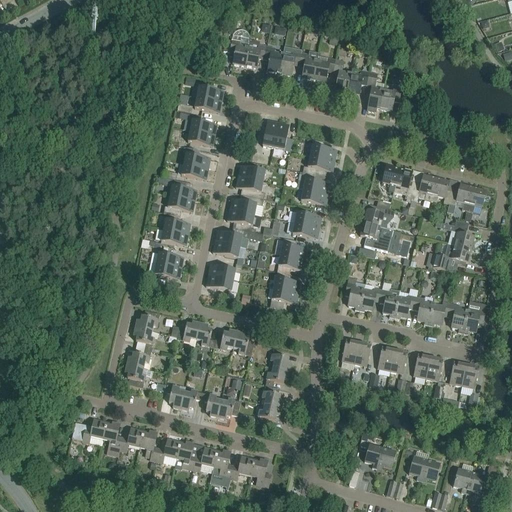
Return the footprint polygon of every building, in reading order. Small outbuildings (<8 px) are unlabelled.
[(487,22),(481,24),(482,31),(489,29),(487,22)] [(235,55),(233,66),(244,68),(245,63),(248,50),(249,40),(249,39),(249,37),(249,36),(248,35),(248,34),(247,32),(246,32),(245,31),(243,31),(242,30),(241,30),(240,30),(239,31),(237,31),(236,32),(235,32),(234,33),(233,35),(233,36),(232,41),(231,41),(229,54),(235,55)] [(339,40),(330,38),(329,45),(338,47),(339,40)] [(244,68),(256,71),(258,60),(264,61),(266,48),(259,47),(260,43),(250,41),(248,50),(245,63),(244,68)] [(505,51),(502,44),(494,47),(497,54),(505,51)] [(280,70),(283,56),(273,55),(274,50),(266,48),(264,61),(269,62),(267,73),(279,75),(280,70)] [(284,51),(283,56),(280,70),(279,75),(291,77),(293,66),(298,68),(301,54),(292,53),(284,51)] [(302,79),(314,82),(315,77),(318,58),(309,56),(301,54),(298,68),(304,69),(302,79)] [(315,77),(314,82),(325,84),(328,73),(333,74),(335,61),(327,59),(318,58),(315,77)] [(343,94),(347,94),(348,89),(350,76),(341,74),(343,63),(335,61),(333,74),(339,75),(335,96),(343,97),(343,94)] [(347,94),(359,97),(361,86),(367,87),(369,74),(360,72),(359,77),(350,76),(348,89),(347,94)] [(377,75),(369,74),(367,87),(375,88),(377,75)] [(224,93),(217,92),(199,88),(197,99),(219,104),(221,98),(223,98),(224,93)] [(380,106),(379,111),(391,113),(394,102),(399,103),(401,90),(393,88),(392,93),(383,92),(380,106)] [(379,111),(380,106),(383,92),(372,90),(367,112),(375,114),(376,110),(379,111)] [(219,104),(197,99),(194,110),(219,115),(220,110),(218,110),(219,104)] [(178,106),(177,112),(191,115),(192,108),(178,106)] [(189,116),(177,113),(176,119),(188,122),(189,116)] [(192,122),(190,133),(213,137),(214,131),(216,132),(217,127),(192,122)] [(273,150),(278,127),(272,126),(272,124),(267,123),(262,148),(273,150)] [(284,128),(278,127),(273,150),(284,152),(289,127),(284,126),(284,128)] [(190,133),(188,144),(213,149),(214,144),(212,143),(213,137),(190,133)] [(330,162),(333,163),(334,157),(336,157),(337,152),(312,147),(310,158),(330,162)] [(198,152),(184,149),(183,155),(185,156),(183,166),(206,171),(207,165),(209,165),(210,160),(197,158),(198,152)] [(304,169),(303,173),(315,177),(316,171),(333,174),(334,169),(331,169),(333,163),(330,162),(310,158),(308,169),(304,169)] [(183,166),(181,177),(206,182),(207,177),(205,177),(206,171),(183,166)] [(243,180),(263,183),(265,173),(240,168),(239,173),(241,173),(240,179),(243,180)] [(386,168),(385,173),(382,184),(395,188),(398,176),(399,171),(386,168)] [(399,171),(398,176),(395,188),(394,194),(406,197),(405,200),(407,200),(411,201),(416,184),(410,183),(412,174),(399,171)] [(165,173),(164,179),(175,182),(177,175),(165,173)] [(303,192),(323,196),(326,196),(327,190),(329,191),(330,186),(314,183),(315,177),(303,173),(303,174),(300,174),(296,190),(303,192)] [(423,177),(422,182),(421,186),(416,184),(411,201),(417,203),(418,199),(424,201),(431,203),(435,185),(437,180),(423,177)] [(251,199),(263,201),(264,195),(261,194),(263,183),(243,180),(240,179),(239,185),(237,185),(236,190),(252,193),(251,199)] [(437,180),(435,185),(431,203),(436,204),(437,198),(445,200),(444,205),(449,206),(453,193),(447,192),(449,184),(437,180)] [(462,212),(467,213),(473,190),(460,187),(458,195),(453,193),(449,206),(456,208),(457,203),(463,205),(462,212)] [(170,199),(193,203),(194,197),(196,198),(197,193),(172,188),(170,199)] [(473,190),(467,213),(472,214),(474,208),(482,210),(486,193),(473,190)] [(303,192),(301,203),(326,208),(327,203),(325,202),(326,196),(323,196),(303,192)] [(180,219),(182,212),(193,214),(194,210),(191,209),(193,203),(170,199),(168,209),(165,209),(163,216),(169,217),(176,218),(180,219)] [(233,206),(231,212),(234,213),(254,217),(261,219),(263,208),(262,208),(263,201),(251,199),(249,205),(231,201),(230,206),(233,206)] [(389,211),(390,206),(383,204),(378,202),(376,209),(389,211)] [(386,225),(393,219),(394,213),(389,211),(376,209),(375,214),(366,212),(363,225),(368,226),(385,230),(386,225)] [(250,229),(251,228),(259,229),(262,219),(261,219),(254,217),(234,213),(231,212),(230,218),(228,218),(227,223),(245,226),(244,232),(250,234),(250,233),(250,229)] [(471,223),(473,215),(466,213),(464,221),(471,223)] [(294,225),(312,229),(317,230),(318,224),(321,224),(322,219),(296,214),(294,225)] [(163,232),(186,237),(187,231),(189,231),(190,226),(175,223),(168,222),(165,221),(163,232)] [(456,222),(455,228),(467,231),(469,225),(456,222)] [(317,230),(312,229),(294,225),(290,224),(288,235),(317,241),(318,236),(316,236),(317,230)] [(385,230),(368,226),(363,225),(360,238),(379,242),(376,252),(397,257),(398,253),(412,257),(414,248),(406,246),(405,249),(382,243),(385,230)] [(474,239),(466,237),(467,231),(455,228),(453,233),(451,233),(448,246),(471,252),(474,239)] [(185,243),(186,237),(163,232),(161,243),(186,248),(187,243),(185,243)] [(218,238),(217,244),(220,245),(239,250),(239,249),(247,251),(249,241),(262,243),(263,236),(256,234),(250,233),(250,234),(244,232),(243,238),(217,233),(216,238),(218,238)] [(220,245),(217,244),(216,250),(214,250),(213,255),(237,260),(239,250),(220,245)] [(282,246),(280,257),(303,262),(304,256),(306,256),(307,251),(282,246)] [(436,256),(435,262),(433,269),(446,272),(449,260),(468,264),(471,252),(448,246),(444,259),(436,256)] [(360,250),(359,256),(374,260),(376,254),(360,250)] [(156,266),(179,270),(181,264),(183,265),(184,260),(159,255),(156,266)] [(280,257),(278,268),(303,273),(304,268),(302,268),(303,262),(280,257)] [(349,264),(356,265),(358,258),(350,257),(349,264)] [(258,263),(251,261),(250,268),(257,270),(258,263)] [(178,276),(179,270),(156,266),(154,277),(179,282),(180,277),(178,276)] [(211,272),(210,278),(233,283),(235,272),(210,267),(209,272),(211,272)] [(430,281),(437,282),(439,276),(431,274),(430,281)] [(233,283),(210,278),(209,284),(207,284),(206,289),(231,294),(233,283)] [(349,279),(345,297),(350,298),(348,308),(355,310),(355,313),(359,314),(361,306),(365,286),(356,284),(357,281),(349,279)] [(276,280),(273,291),(296,295),(297,289),(300,290),(301,285),(276,280)] [(457,300),(470,302),(472,286),(459,284),(457,300)] [(361,306),(359,314),(364,315),(365,312),(372,313),(374,303),(379,305),(382,292),(374,290),(374,288),(365,286),(361,306)] [(271,302),(270,309),(283,311),(284,304),(296,307),(297,302),(295,301),(296,295),(273,291),(271,302)] [(382,292),(379,305),(384,306),(382,315),(390,317),(389,320),(394,321),(396,313),(400,293),(390,291),(390,294),(382,292)] [(400,293),(396,313),(394,321),(398,322),(399,319),(407,320),(409,311),(414,312),(416,299),(417,297),(400,293)] [(242,304),(249,305),(251,297),(243,296),(242,304)] [(424,327),(429,328),(430,320),(433,306),(431,306),(433,300),(425,298),(425,301),(416,299),(414,312),(419,313),(417,322),(424,324),(424,327)] [(448,319),(451,306),(442,304),(442,308),(433,306),(430,320),(429,328),(433,329),(434,326),(441,328),(443,318),(448,319)] [(462,309),(451,306),(448,319),(453,320),(451,330),(459,331),(458,334),(463,335),(465,327),(468,314),(461,312),(462,309)] [(485,313),(475,311),(468,310),(468,314),(465,327),(463,335),(468,336),(468,333),(476,335),(477,329),(482,330),(485,313)] [(137,322),(135,330),(152,333),(153,328),(157,329),(160,316),(145,312),(144,318),(142,318),(141,323),(137,322)] [(177,339),(177,342),(189,344),(189,348),(195,349),(196,343),(200,325),(192,323),(191,327),(186,326),(186,328),(180,326),(177,339)] [(200,325),(196,343),(201,344),(201,347),(214,350),(216,342),(210,341),(212,332),(207,331),(208,327),(200,325)] [(171,338),(177,339),(180,329),(173,328),(171,338)] [(152,333),(135,330),(133,338),(137,338),(136,343),(145,345),(143,351),(155,354),(156,351),(152,350),(154,340),(156,341),(158,335),(152,333)] [(216,342),(214,350),(227,353),(227,350),(233,351),(237,333),(229,332),(228,335),(223,334),(221,343),(216,342)] [(237,333),(233,351),(239,352),(238,355),(251,358),(254,343),(248,342),(249,340),(244,339),(245,335),(237,333)] [(341,364),(354,366),(358,345),(346,342),(341,364)] [(358,345),(354,366),(367,369),(371,347),(358,345)] [(390,374),(393,357),(394,352),(382,349),(377,371),(379,371),(378,376),(389,378),(390,374)] [(128,359),(127,367),(149,372),(151,366),(149,365),(151,356),(155,357),(156,354),(155,354),(143,351),(142,357),(133,355),(132,360),(128,359)] [(273,351),(270,363),(274,364),(273,370),(290,374),(291,366),(288,365),(289,360),(280,358),(281,352),(273,351)] [(394,352),(393,357),(390,374),(403,376),(407,355),(394,352)] [(426,381),(429,364),(430,359),(418,357),(413,378),(426,381)] [(426,381),(438,384),(443,362),(430,359),(429,364),(426,381)] [(462,388),(465,372),(466,367),(453,364),(449,386),(462,388)] [(151,372),(149,372),(127,367),(125,375),(128,375),(127,380),(129,381),(128,387),(143,390),(145,377),(150,378),(151,372)] [(465,372),(462,388),(474,391),(479,369),(466,367),(465,372)] [(268,375),(265,387),(273,389),(274,383),(283,386),(284,381),(288,382),(290,374),(273,370),(268,369),(266,374),(268,375)] [(369,388),(376,389),(378,377),(371,376),(369,388)] [(169,378),(167,386),(165,394),(171,395),(169,405),(173,406),(173,409),(180,411),(184,394),(179,393),(179,389),(172,388),(174,380),(169,378)] [(239,392),(241,383),(234,382),(232,390),(239,392)] [(397,394),(403,395),(405,383),(399,382),(397,394)] [(407,384),(405,395),(411,396),(413,385),(407,384)] [(266,401),(264,407),(273,409),(281,411),(283,403),(279,402),(280,397),(278,397),(280,391),(273,389),(265,387),(262,400),(266,401)] [(435,389),(433,399),(440,401),(440,400),(442,389),(437,388),(435,388),(435,389)] [(194,410),(196,401),(202,402),(203,395),(190,392),(190,395),(184,394),(180,411),(188,413),(189,409),(194,410)] [(203,395),(202,402),(208,404),(206,413),(210,414),(210,418),(217,420),(221,402),(215,401),(216,398),(203,395)] [(475,408),(476,408),(478,397),(470,396),(468,406),(469,407),(468,411),(474,412),(475,408)] [(227,404),(221,402),(217,420),(225,421),(226,418),(231,419),(231,417),(237,418),(241,403),(228,400),(227,404)] [(440,400),(440,401),(439,407),(447,408),(448,401),(440,400)] [(281,411),(273,409),(264,407),(263,413),(260,412),(257,425),(271,428),(273,422),(275,423),(276,418),(279,419),(281,411)] [(105,430),(106,425),(94,422),(91,433),(85,431),(86,429),(75,426),(72,441),(89,445),(101,448),(105,430)] [(112,426),(106,425),(105,430),(101,448),(103,441),(110,443),(107,456),(118,459),(122,440),(117,438),(120,426),(112,424),(112,426)] [(131,431),(128,441),(122,440),(118,459),(120,453),(126,454),(128,447),(140,450),(142,439),(143,434),(131,431)] [(143,434),(142,439),(140,450),(147,452),(146,458),(151,460),(150,462),(156,463),(159,451),(153,450),(157,435),(150,433),(149,435),(143,434)] [(180,450),(181,445),(167,442),(165,452),(159,451),(156,463),(163,465),(175,468),(177,461),(180,450)] [(194,472),(197,459),(191,458),(193,446),(186,444),(186,446),(181,445),(180,450),(177,461),(184,463),(182,470),(194,472)] [(377,471),(381,455),(383,450),(369,447),(364,464),(373,466),(372,470),(377,471)] [(197,459),(194,472),(200,474),(200,472),(213,475),(217,458),(218,453),(205,450),(202,461),(197,459)] [(391,471),(396,454),(383,450),(381,455),(377,471),(381,473),(382,469),(391,471)] [(218,453),(217,458),(213,475),(220,477),(220,478),(231,481),(234,468),(228,467),(231,454),(223,453),(223,455),(218,453)] [(239,469),(234,468),(231,481),(237,482),(239,475),(251,478),(254,467),(255,462),(242,459),(239,469)] [(421,484),(427,463),(413,459),(409,476),(418,478),(416,482),(421,484)] [(258,480),(257,487),(268,490),(271,477),(265,475),(268,463),(260,461),(260,463),(255,462),(254,467),(251,478),(258,480)] [(427,463),(421,484),(426,485),(427,481),(436,483),(440,466),(427,463)] [(458,471),(456,476),(453,488),(462,491),(461,494),(466,496),(472,475),(458,471)] [(349,487),(355,489),(360,474),(353,472),(349,487)] [(472,475),(466,496),(470,497),(471,493),(480,496),(482,488),(491,490),(493,481),(485,478),(472,475)] [(391,483),(387,498),(393,500),(397,485),(391,483)] [(399,501),(402,492),(403,486),(397,485),(393,500),(399,501)] [(435,494),(431,509),(438,511),(442,496),(435,494)] [(443,511),(448,497),(442,496),(438,511),(441,511),(443,511)]
